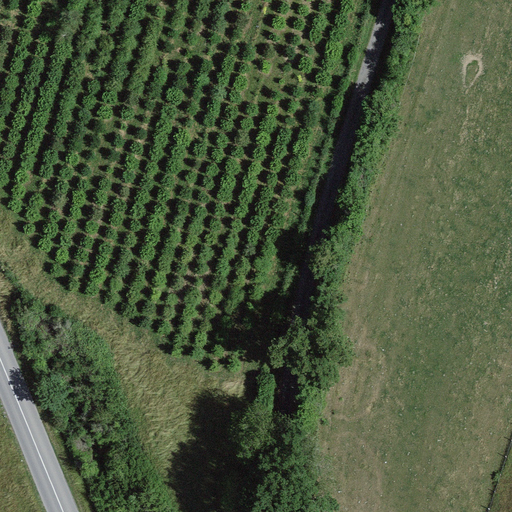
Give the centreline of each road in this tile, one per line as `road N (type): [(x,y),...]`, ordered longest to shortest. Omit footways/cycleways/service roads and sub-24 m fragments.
road 1 (residential): [(390,0),(307,282),(272,511)]
road 2 (secondary): [(0,364),(61,511)]
